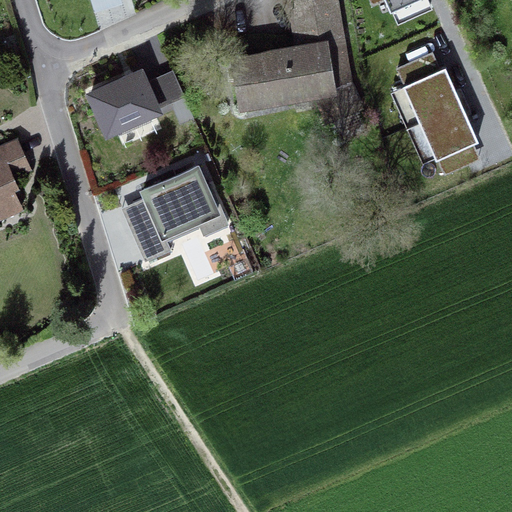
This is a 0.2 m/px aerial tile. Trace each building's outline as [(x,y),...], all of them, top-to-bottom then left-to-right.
[(347,83),(333,0),(299,0),(307,46),(231,59),(239,106),(315,93),(328,121),(359,109),(347,83)] [(386,0),(391,10),(414,0),(386,0)] [(102,130),(155,107),(136,63),(83,86),(102,130)] [(435,156),(476,138),(467,118),(452,84),(444,65),(403,83),(435,156)] [(6,180),(28,171),(15,140),(0,146),(0,218),(19,210),(6,180)] [(223,226),(194,160),(114,195),(144,261),(223,226)]
